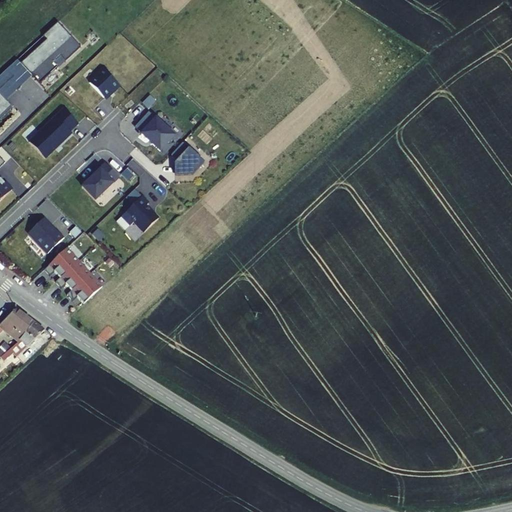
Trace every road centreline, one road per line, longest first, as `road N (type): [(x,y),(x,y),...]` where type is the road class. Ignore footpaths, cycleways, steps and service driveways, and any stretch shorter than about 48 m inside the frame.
road 1 (tertiary): [(0,280),(140,381),(368,511)]
road 2 (residential): [(0,229),(120,115)]
